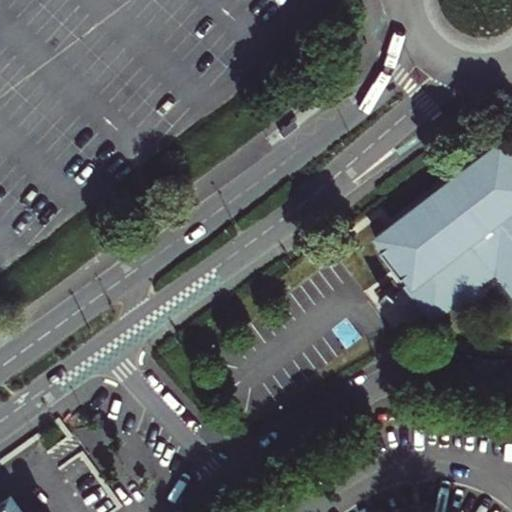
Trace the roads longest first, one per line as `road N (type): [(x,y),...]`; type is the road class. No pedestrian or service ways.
road 1 (secondary): [(122,333),(303,202),(440,88),(488,70)]
road 2 (secondary): [(411,19),(403,56),(358,106),(148,261)]
road 3 (unclassified): [(511,381),(414,375),(383,382),(223,480)]
road 4 (secondary): [(148,261),(0,370)]
road 5 (unclassified): [(122,333),(128,372),(223,480)]
road 6 (secondary): [(0,422),(122,333)]
